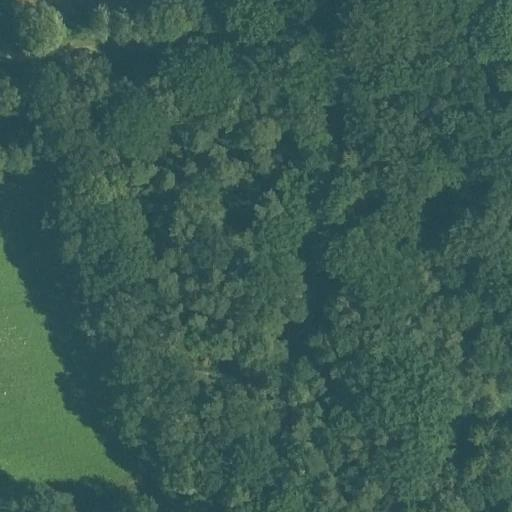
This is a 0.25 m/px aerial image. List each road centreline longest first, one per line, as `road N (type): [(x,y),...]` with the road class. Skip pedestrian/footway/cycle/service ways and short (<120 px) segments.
road 1 (residential): [(353,24),(277,511)]
road 2 (residential): [(0,61),(353,24)]
